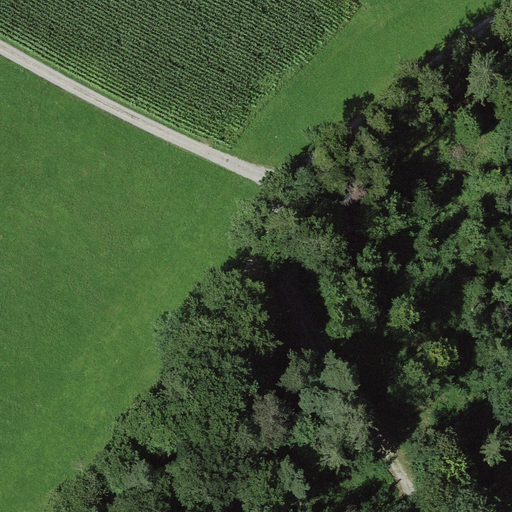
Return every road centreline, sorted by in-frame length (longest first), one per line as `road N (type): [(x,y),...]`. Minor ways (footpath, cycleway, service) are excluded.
road 1 (track): [(278,186),(265,237),(92,511)]
road 2 (track): [(0,39),(278,186)]
road 3 (track): [(278,186),(511,26)]
